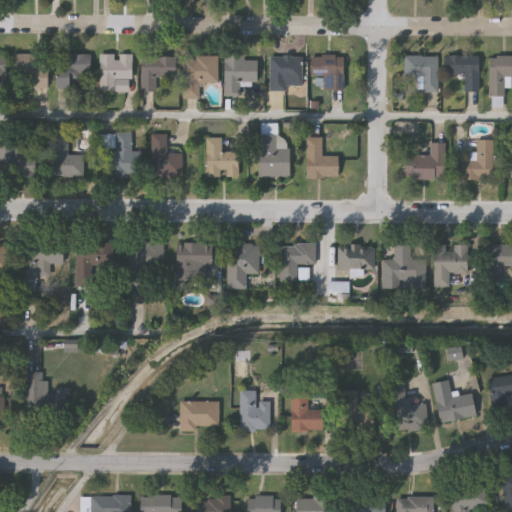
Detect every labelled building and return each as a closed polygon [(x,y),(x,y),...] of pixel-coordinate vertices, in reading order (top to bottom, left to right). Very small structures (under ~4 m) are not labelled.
[(98,92),(98,55),(131,55),(131,92),(98,92)] [(69,78),(69,89),(55,89),(55,56),(90,56),(90,78),(69,78)] [(46,90),(29,90),(29,79),(15,79),(15,57),(46,57),(46,90)] [(344,58),(344,93),(324,93),(324,78),(310,78),(310,58),(344,58)] [(423,78),(404,78),(404,58),(438,59),(438,94),(423,94),(423,78)] [(465,94),(465,77),(444,77),(444,58),(479,58),(479,94),(465,94)] [(140,59),(175,59),(175,80),(155,80),(155,92),(140,92),(140,59)] [(217,59),(217,85),(198,85),(198,100),(183,100),(183,59),(217,59)] [(270,92),(270,59),(301,59),(301,92),(270,92)] [(490,99),(490,59),(511,59),(511,79),(505,79),(505,99),(490,99)] [(224,60),(256,60),(256,88),(239,88),(239,98),(224,98),(224,60)] [(83,178),(51,178),(51,133),(68,133),(68,157),(83,157),(83,178)] [(139,153),(139,178),(97,178),(97,135),(131,135),(131,153),(139,153)] [(182,178),(152,178),(152,136),(166,136),(166,155),(182,155),(182,178)] [(206,139),(221,139),(221,154),(239,154),(239,178),(206,179),(206,139)] [(322,139),(322,158),(338,158),(338,180),(306,180),(306,139),(322,139)] [(477,163),(477,143),(493,143),(493,182),(460,182),(460,163),(477,163)] [(430,157),(430,145),(445,145),(445,182),(402,182),(402,157),(430,157)] [(0,148),(33,149),(33,179),(0,178),(0,148)] [(21,246),(61,245),(61,266),(49,266),(50,282),(22,282),(21,246)] [(74,245),(107,245),(107,287),(74,287),(74,245)] [(163,245),(163,272),(147,272),(147,287),(129,287),(129,245),(163,245)] [(211,269),(192,269),(192,282),(176,282),(176,245),(211,245),(211,269)] [(260,246),(260,276),(247,276),(246,292),(226,291),(226,246),(260,246)] [(467,248),(467,275),(449,275),(449,288),(433,288),(434,246),(446,247),(446,248),(467,248)] [(317,247),(317,268),(281,268),(281,247),(317,247)] [(374,271),(338,271),(338,247),(375,247),(374,271)] [(383,262),(394,262),(394,247),(411,247),(411,259),(426,259),(425,290),(382,289),(383,262)] [(511,267),(501,267),(501,282),(487,282),(487,247),(511,247),(511,267)] [(26,374),(43,374),(42,383),(49,383),(48,395),(66,395),(65,413),(26,413),(26,374)] [(487,382),(511,376),(511,398),(492,403),(487,382)] [(474,419),(438,423),(432,384),(449,382),(451,398),(471,395),(474,419)] [(427,432),(390,433),(388,383),(405,383),(406,407),(425,406),(427,432)] [(356,392),(356,404),(373,404),(373,432),(340,432),(340,392),(356,392)] [(270,403),(270,433),(239,433),(239,393),(255,393),(255,403),(270,403)] [(322,411),(322,433),(290,433),(290,393),(307,393),(307,411),(322,411)] [(219,403),(219,430),(180,430),(180,403),(219,403)] [(511,471),(511,504),(506,505),(501,473),(511,471)] [(452,511),(449,496),(482,488),(486,504),(467,509),(467,511),(452,511)] [(131,495),(131,511),(81,511),(81,495),(131,495)] [(178,511),(139,511),(139,495),(178,495),(178,511)] [(279,511),(245,511),(245,495),(279,495),(279,511)] [(345,511),(345,496),(385,495),(385,511),(345,511)] [(431,497),(431,511),(395,511),(395,497),(431,497)] [(195,511),(195,499),(232,498),(232,511),(195,511)] [(293,511),(293,498),(323,498),(323,511),(293,511)]
